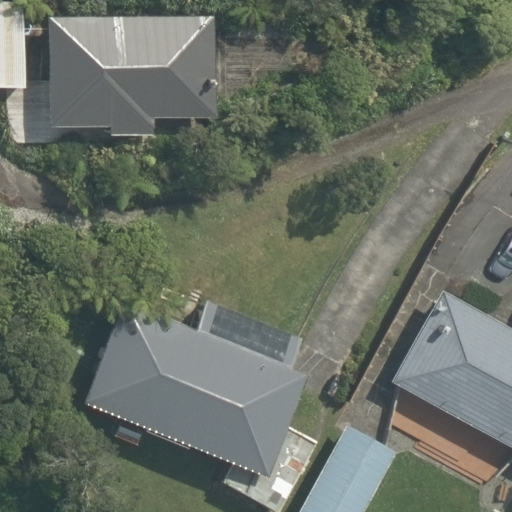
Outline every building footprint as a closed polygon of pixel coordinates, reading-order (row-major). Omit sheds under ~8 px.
[(16,0),(0,0),(0,91),(15,92),(16,0)] [(154,126),(212,129),(217,22),(44,14),(38,131),(153,137),(154,126)] [(280,420),(301,371),(114,292),(68,402),(220,467),(212,487),(269,511),(274,511),(308,432),(280,420)] [(511,331),(443,292),(390,384),(511,451),(511,331)] [(364,511),(397,454),(346,426),(299,511),(364,511)]
